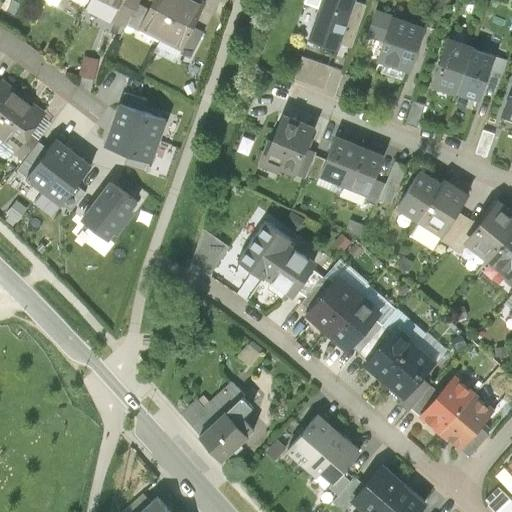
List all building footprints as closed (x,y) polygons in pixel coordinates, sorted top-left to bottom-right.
[(102,0),(118,8),(122,0),(102,0)] [(126,27),(128,22),(139,1),(139,0),(122,0),(118,8),(112,21),(126,27)] [(143,24),(163,34),(179,0),(154,0),(151,7),(143,24)] [(205,0),(179,0),(163,34),(183,44),(193,24),(205,0)] [(300,41),(329,52),(330,51),(334,40),(348,0),(347,0),(302,0),(302,2),(313,6),(300,41)] [(348,0),(334,40),(349,45),(363,6),(348,0)] [(151,7),(139,1),(128,22),(140,28),(143,24),(151,7)] [(373,55),(407,66),(422,25),(375,8),(366,33),(380,37),(373,55)] [(205,29),(193,24),(183,44),(180,50),(192,56),(205,29)] [(455,90),(470,46),(445,37),(430,81),(455,90)] [(498,55),(470,46),(455,90),(484,99),(498,55)] [(332,68),(302,56),(294,79),(324,90),(332,68)] [(97,64),(83,61),(79,75),(94,78),(97,64)] [(353,75),(343,72),(336,93),(346,96),(353,75)] [(511,77),(501,111),(511,114),(511,77)] [(0,127),(24,97),(4,81),(0,85),(0,127)] [(196,90),(192,82),(184,86),(188,94),(196,90)] [(124,92),(120,103),(143,111),(147,100),(124,92)] [(45,113),(24,97),(0,127),(0,135),(17,148),(30,132),(45,113)] [(424,103),(414,99),(405,120),(415,125),(424,103)] [(114,125),(158,140),(166,119),(143,111),(120,103),(116,115),(118,115),(114,125)] [(277,163),(294,171),(305,147),(315,124),(280,109),(258,160),(275,168),(277,163)] [(158,140),(114,125),(111,134),(110,134),(105,145),(128,153),(151,161),(158,140)] [(476,151),(488,154),(494,133),(483,129),(476,151)] [(38,138),(30,132),(17,148),(15,151),(23,158),(38,138)] [(318,176),(342,185),(359,144),(335,134),(326,156),(318,176)] [(27,177),(44,190),(73,152),(56,139),(48,149),(27,177)] [(27,177),(48,149),(39,141),(17,170),(26,177),(27,177)] [(374,176),(383,154),(359,144),(342,185),(366,195),(374,176)] [(305,147),(294,171),(304,175),(315,151),(305,147)] [(318,176),(326,156),(315,151),(304,175),(315,180),(318,176)] [(73,152),(44,190),(62,204),(76,185),(91,166),(73,152)] [(151,161),(128,153),(124,165),(147,172),(151,161)] [(417,216),(441,186),(418,169),(388,208),(411,225),(417,216)] [(384,180),(374,176),(366,195),(365,199),(374,203),(384,180)] [(225,178),(217,178),(217,190),(226,190),(225,178)] [(459,210),(469,197),(445,179),(441,186),(417,216),(442,234),(459,210)] [(136,201),(111,181),(82,220),(108,239),(114,230),(117,233),(133,211),(130,209),(136,201)] [(76,185),(62,204),(71,211),(86,192),(76,185)] [(485,257),(511,226),(511,214),(494,200),(476,221),(462,236),(468,242),(485,257)] [(462,236),(476,221),(459,210),(442,234),(439,238),(448,244),(459,252),(468,242),(462,236)] [(232,255),(262,277),(287,242),(291,237),(262,215),(232,255)] [(202,225),(190,259),(208,272),(228,244),(202,225)] [(511,226),(485,257),(507,276),(511,269),(511,226)] [(363,248),(354,240),(347,249),(356,256),(363,248)] [(262,277),(288,295),(294,287),(309,266),(313,261),(287,242),(262,277)] [(413,261),(403,254),(396,263),(407,270),(413,261)] [(309,266),(294,287),(305,294),(314,283),(322,274),(309,266)] [(511,269),(507,276),(503,280),(511,287),(511,269)] [(356,289),(337,272),(322,289),(306,307),(303,311),(323,328),(356,289)] [(395,286),(399,295),(407,291),(403,282),(395,286)] [(314,283),(305,294),(299,301),(306,307),(322,289),(314,283)] [(379,308),(356,289),(323,328),(345,348),(349,343),(372,316),(379,308)] [(466,316),(464,306),(451,309),(454,319),(466,316)] [(372,316),(349,343),(357,350),(379,322),(372,316)] [(379,322),(357,350),(365,356),(388,330),(379,322)] [(414,340),(395,323),(388,330),(365,356),(361,361),(381,378),(414,340)] [(435,359),(414,340),(381,378),(402,396),(420,375),(435,359)] [(505,344),(495,345),(495,354),(506,353),(505,344)] [(473,391),(452,372),(436,390),(417,412),(439,430),(473,391)] [(420,375),(402,396),(397,401),(407,409),(410,405),(429,383),(420,375)] [(199,435),(242,396),(243,396),(245,395),(233,382),(205,408),(197,400),(182,414),(181,415),(199,435)] [(410,405),(417,412),(436,390),(429,383),(410,405)] [(493,409),(473,391),(439,430),(460,448),(479,425),(493,409)] [(243,396),(242,396),(199,435),(221,459),(232,448),(236,452),(242,447),(239,443),(254,429),(241,416),(252,406),(243,396)] [(282,446),(303,464),(335,428),(315,409),(285,443),(282,446)] [(488,433),(479,425),(460,448),(469,455),(488,433)] [(318,467),(332,479),(359,449),(335,428),(303,464),(313,473),(318,467)] [(282,446),(285,443),(277,436),(263,451),(271,459),(282,446)] [(352,500),(365,511),(377,511),(403,482),(383,464),(365,485),(352,500)] [(352,500),(365,485),(354,475),(331,501),(342,511),(352,500)] [(377,511),(415,511),(425,501),(403,482),(377,511)] [(115,506),(120,511),(128,511),(147,496),(139,486),(115,506)] [(170,511),(173,510),(155,489),(147,496),(128,511),(170,511)] [(486,504),(494,511),(496,511),(509,500),(500,491),(486,504)] [(511,511),(511,503),(509,500),(496,511),(511,511)]
